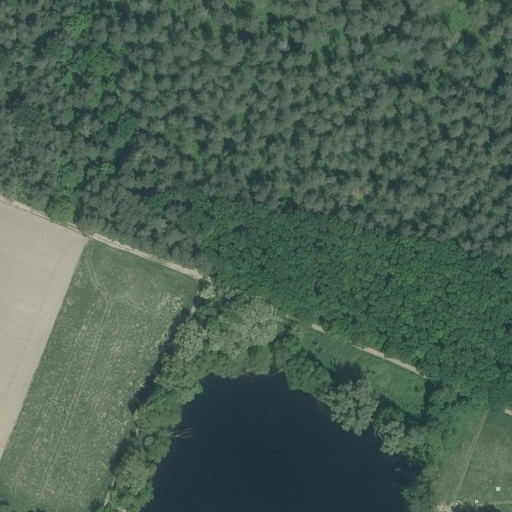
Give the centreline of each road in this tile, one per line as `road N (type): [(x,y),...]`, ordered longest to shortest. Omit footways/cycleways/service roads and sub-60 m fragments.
road 1 (track): [(0,198),(511,412)]
road 2 (track): [(101,511),(204,281)]
